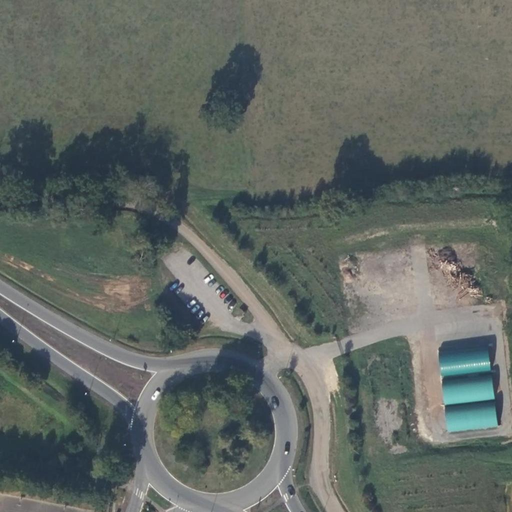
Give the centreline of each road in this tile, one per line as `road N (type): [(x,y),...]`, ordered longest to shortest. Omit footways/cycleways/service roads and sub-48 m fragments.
road 1 (unclassified): [(0,192),(133,207),(174,222),(228,275),(281,354)]
road 2 (primary): [(177,365),(105,348),(0,286)]
road 3 (primary): [(0,315),(113,397),(138,430)]
road 4 (tertiary): [(281,354),(301,358),(318,398),(321,477),(334,511)]
